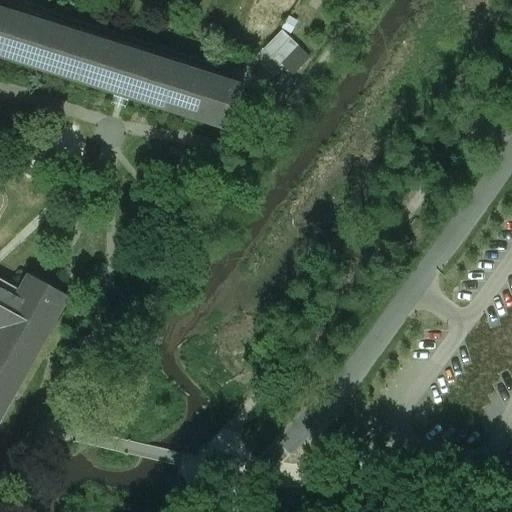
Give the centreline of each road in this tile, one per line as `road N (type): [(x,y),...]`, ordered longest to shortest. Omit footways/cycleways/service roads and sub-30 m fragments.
road 1 (unclassified): [(264,465),(324,405),(511,155)]
road 2 (track): [(264,465),(462,511)]
